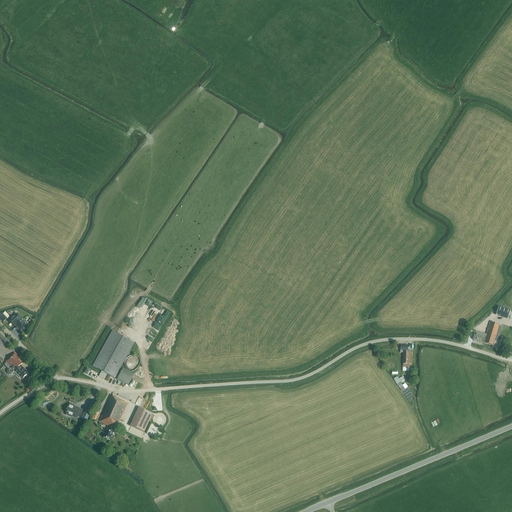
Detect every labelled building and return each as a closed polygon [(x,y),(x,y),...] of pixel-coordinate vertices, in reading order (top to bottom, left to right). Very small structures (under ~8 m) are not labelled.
[(496,315),(507,319),(510,311),(499,307),(496,315)] [(16,324),(18,326),(17,326),(21,330),(26,325),(21,320),(21,319),(16,314),(9,321),(14,326),(16,324)] [(33,319),(29,315),(25,319),(30,323),(33,319)] [(473,340),(493,346),(494,341),(496,342),(499,332),(496,331),(499,324),(490,317),(487,322),(492,326),(490,329),(488,333),(487,333),(486,335),(476,331),(475,332),(473,340)] [(0,338),(4,342),(8,338),(0,330),(0,338)] [(93,366),(104,372),(115,378),(134,343),(112,331),(93,366)] [(403,353),(403,364),(403,367),(409,367),(409,364),(410,364),(411,350),(408,350),(408,345),(400,345),(400,353),(403,353)] [(7,372),(7,373),(7,374),(9,375),(10,376),(11,376),(12,375),(14,372),(22,379),(28,373),(20,366),(23,362),(14,353),(7,360),(8,360),(5,363),(10,368),(7,371),(7,372)] [(128,386),(134,375),(123,369),(117,380),(128,386)] [(405,384),(402,385),(401,382),(404,380),(402,377),(399,379),(398,377),(394,379),(397,384),(402,391),(407,387),(405,384)] [(103,438),(109,441),(115,429),(116,430),(128,403),(116,397),(116,398),(111,396),(99,422),(99,423),(100,425),(102,426),(104,425),(104,424),(109,426),(103,438)] [(74,405),(70,403),(66,412),(67,413),(66,415),(71,417),(71,416),(74,417),(76,418),(77,416),(79,417),(82,410),(73,407),(74,405)] [(86,419),(90,410),(86,408),(82,417),(86,419)] [(130,426),(144,433),(152,414),(139,408),(130,426)]
